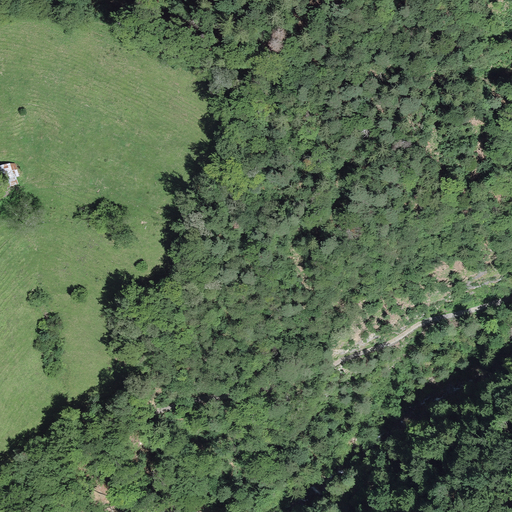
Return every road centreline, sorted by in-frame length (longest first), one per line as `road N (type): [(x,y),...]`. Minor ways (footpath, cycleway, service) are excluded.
road 1 (track): [(511,301),(379,359),(126,426),(75,420),(0,486)]
road 2 (track): [(317,66),(193,35),(108,0)]
road 3 (track): [(511,402),(448,438),(366,511)]
